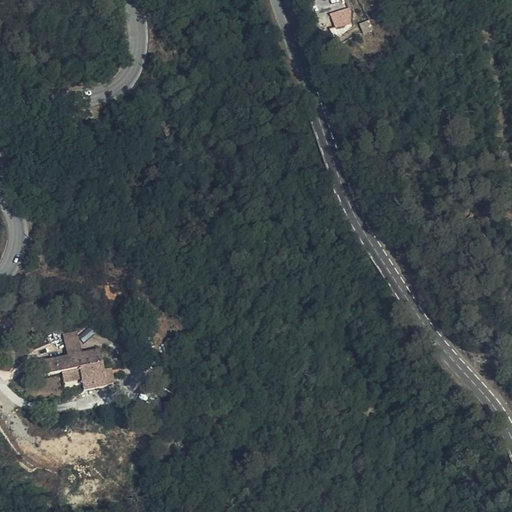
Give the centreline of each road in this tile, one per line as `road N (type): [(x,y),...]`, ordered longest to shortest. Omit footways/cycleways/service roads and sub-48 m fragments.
road 1 (secondary): [(511,438),(421,321),(341,192),(281,0)]
road 2 (secondary): [(131,0),(140,40),(130,83),(8,121),(0,148)]
road 3 (secondary): [(0,162),(20,239),(0,274)]
